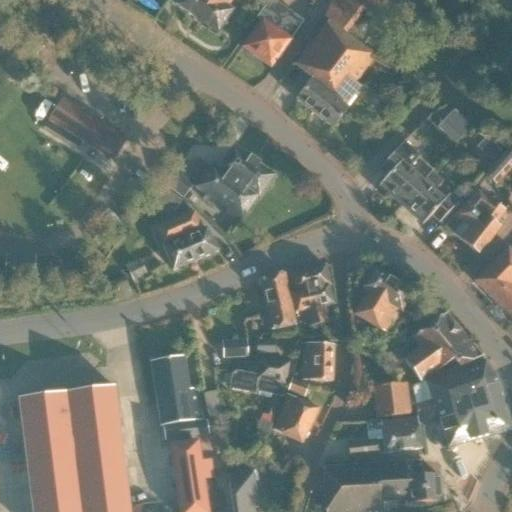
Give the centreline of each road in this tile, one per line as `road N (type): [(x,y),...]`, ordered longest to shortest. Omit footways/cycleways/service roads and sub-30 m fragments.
road 1 (tertiary): [(352,238),(344,200),(321,169),(81,0)]
road 2 (secondary): [(335,237),(172,299),(0,331)]
road 3 (residential): [(297,511),(345,379),(335,237)]
road 4 (secondary): [(511,368),(428,276),(386,248),(352,238)]
